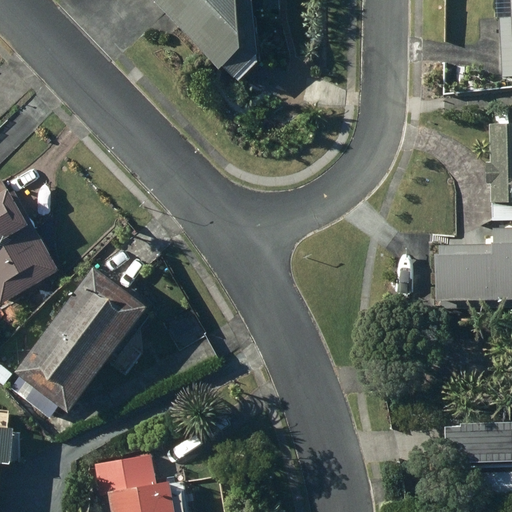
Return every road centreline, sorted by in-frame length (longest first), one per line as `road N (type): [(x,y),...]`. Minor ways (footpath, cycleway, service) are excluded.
road 1 (residential): [(10,0),(238,248)]
road 2 (residential): [(238,248),(356,177),(387,93),(393,0)]
road 3 (residential): [(238,248),(310,394),(342,511)]
